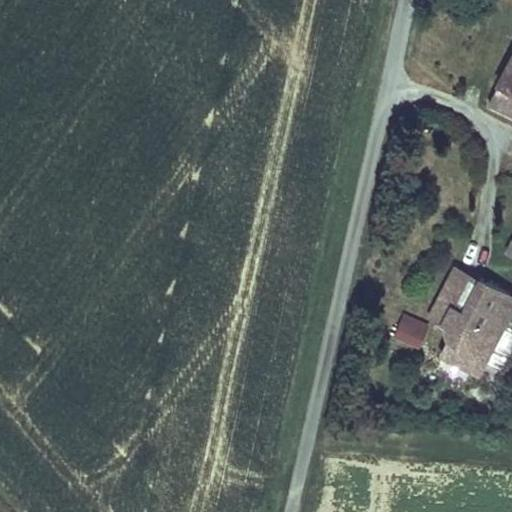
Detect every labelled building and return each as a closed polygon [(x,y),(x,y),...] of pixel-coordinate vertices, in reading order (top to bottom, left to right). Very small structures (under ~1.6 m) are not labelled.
[(511,42),(493,81),(496,83),(484,105),(511,119),(511,42)] [(502,250),(511,254),(511,237),(509,236),(502,250)] [(436,352),(472,370),(511,290),(475,273),(474,274),(451,263),(425,316),(441,324),(441,331),(443,337),(436,352)] [(511,307),(511,290),(472,370),(479,373),(511,307)] [(402,313),(392,336),(419,347),(429,324),(402,313)] [(511,328),(504,325),(489,363),(502,368),(511,343),(511,328)]
